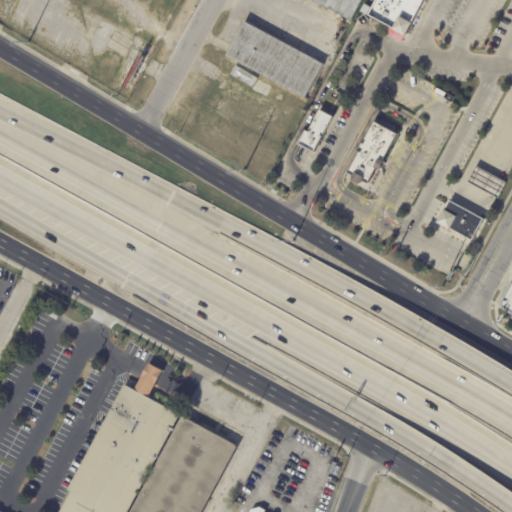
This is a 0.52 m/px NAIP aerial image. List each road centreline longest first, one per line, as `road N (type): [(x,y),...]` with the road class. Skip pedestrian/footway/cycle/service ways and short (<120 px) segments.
road 1 (secondary): [(511,357),(0,50)]
road 2 (motorway): [(0,179),(511,469)]
road 3 (motorway): [(0,207),(451,464)]
road 4 (motorway): [(440,342),(0,112)]
road 5 (motorway): [(422,369),(0,136)]
road 6 (secondary): [(0,242),(306,410)]
road 7 (secondary): [(306,410),(467,511)]
road 8 (residential): [(213,0),(140,135)]
